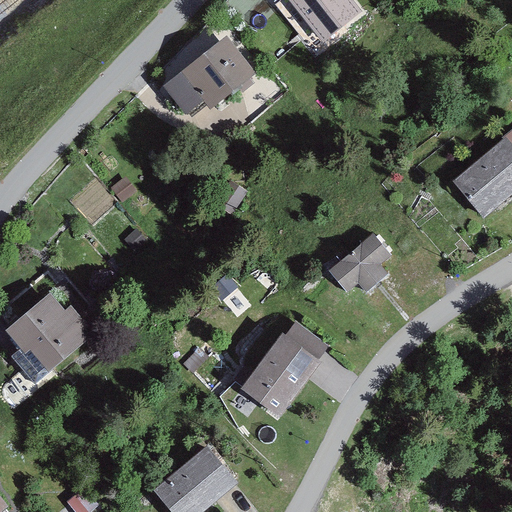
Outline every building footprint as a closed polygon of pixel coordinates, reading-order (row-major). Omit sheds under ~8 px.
[(232,0),(258,23),(277,4),(272,0),(232,0)] [(347,0),(287,0),(319,39),(356,9),(347,0)] [(225,41),(164,89),(186,117),(202,104),(210,113),(255,77),(225,41)] [(511,148),(506,141),(453,186),(484,222),(511,198),(511,148)] [(247,193),(231,183),(218,203),(234,214),(247,193)] [(373,236),(329,271),(348,294),(359,285),(367,295),(389,277),(380,266),(391,257),(373,236)] [(50,299),(7,337),(26,359),(30,355),(49,377),(89,341),(83,335),(88,330),(70,310),(64,315),(50,299)] [(281,335),(240,391),(282,421),(322,365),(281,335)] [(68,447),(49,467),(70,487),(89,467),(68,447)] [(207,450),(155,493),(169,511),(208,511),(238,488),(207,450)] [(18,511),(0,489),(0,511),(18,511)]
